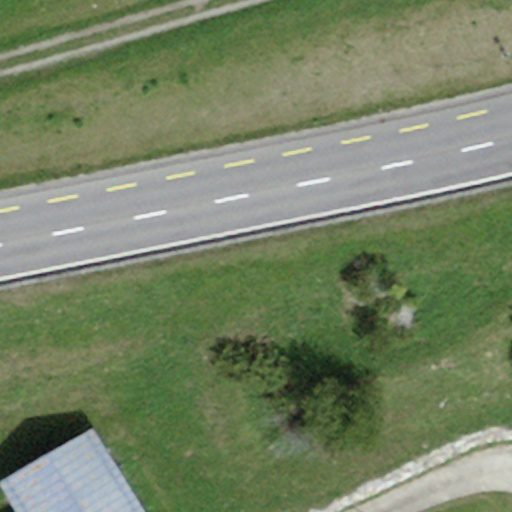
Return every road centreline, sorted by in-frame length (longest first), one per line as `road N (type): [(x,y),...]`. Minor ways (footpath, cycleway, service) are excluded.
road 1 (primary): [(0,245),(511,137)]
road 2 (track): [(0,58),(196,0)]
road 3 (track): [(380,511),(475,464),(511,468)]
